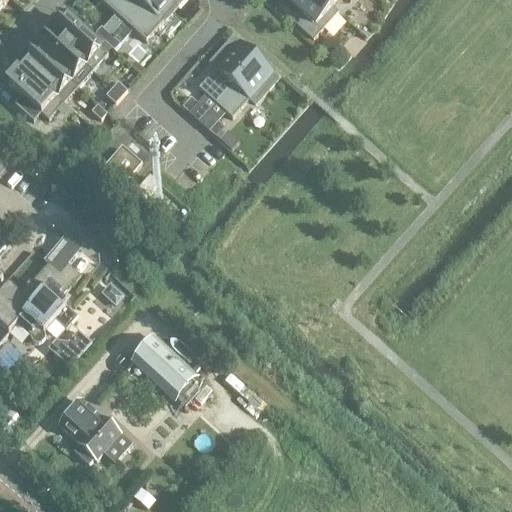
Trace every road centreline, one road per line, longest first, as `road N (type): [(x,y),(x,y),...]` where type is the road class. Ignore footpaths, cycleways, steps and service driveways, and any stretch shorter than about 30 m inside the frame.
road 1 (unknown): [(3,473),(140,300)]
road 2 (residential): [(229,3),(142,97),(194,146)]
road 3 (residential): [(115,275),(39,209),(0,199)]
